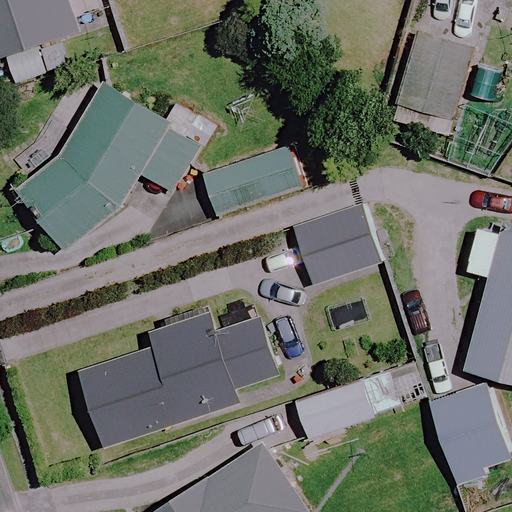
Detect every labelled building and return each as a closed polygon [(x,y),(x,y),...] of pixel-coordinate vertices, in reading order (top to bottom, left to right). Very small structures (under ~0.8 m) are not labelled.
[(0,0),(0,61),(84,33),(73,0),(0,0)] [(420,32),(397,106),(454,124),(476,49),(420,32)] [(72,256),(127,211),(143,179),(177,196),(203,145),(169,128),(176,115),(108,80),(69,157),(22,195),(72,256)] [(300,153),(210,177),(221,218),(311,195),(300,153)] [(364,208),(298,234),(319,289),(385,264),(364,208)] [(493,279),(472,375),(511,383),(511,229),(483,223),(472,275),(493,279)] [(277,312),(219,330),(214,314),(155,333),(160,349),(86,371),(110,449),(243,408),(238,389),(295,372),(277,312)] [(417,364),(299,400),(311,439),(429,402),(417,364)] [(511,449),(491,384),(431,404),(457,486),(511,467),(511,449)] [(161,511),(313,511),(269,443),(161,511)]
